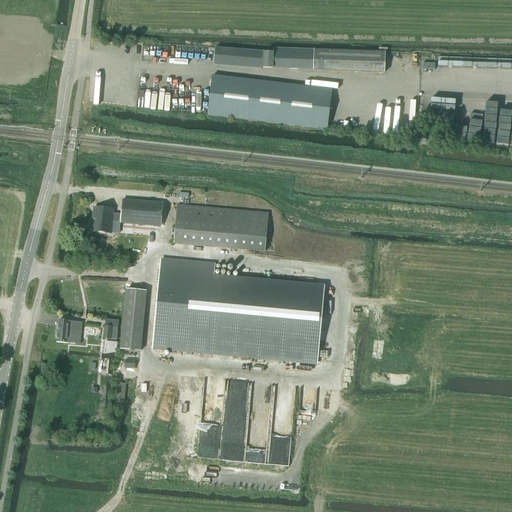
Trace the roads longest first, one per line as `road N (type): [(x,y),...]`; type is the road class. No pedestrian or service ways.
road 1 (tertiary): [(0,400),(55,154),(79,0)]
road 2 (track): [(100,511),(120,490),(161,378),(147,342),(150,274)]
